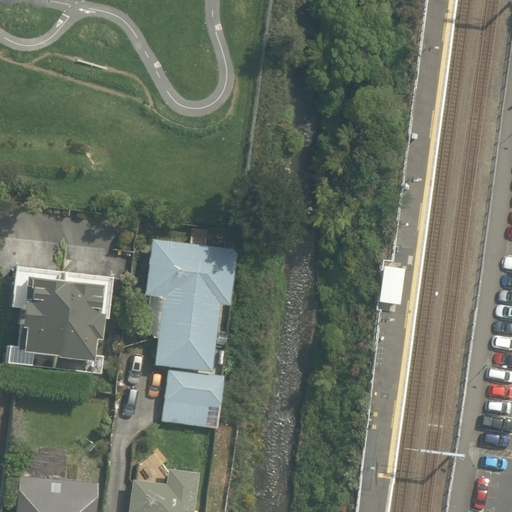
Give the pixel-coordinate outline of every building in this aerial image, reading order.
[(236,256),(228,255),(229,244),(167,238),(166,239),(152,238),(146,294),(161,295),(153,364),(213,370),(220,301),(231,302),(236,256)] [(383,266),(378,302),(398,305),(403,268),(383,266)] [(102,281),(29,275),(22,352),(95,358),(102,281)] [(167,371),(163,417),(227,423),(231,376),(167,371)] [(189,461),(155,459),(137,473),(133,511),(194,511),(198,470),(188,469),(189,461)] [(16,511),(96,511),(98,480),(18,475),(16,511)]
